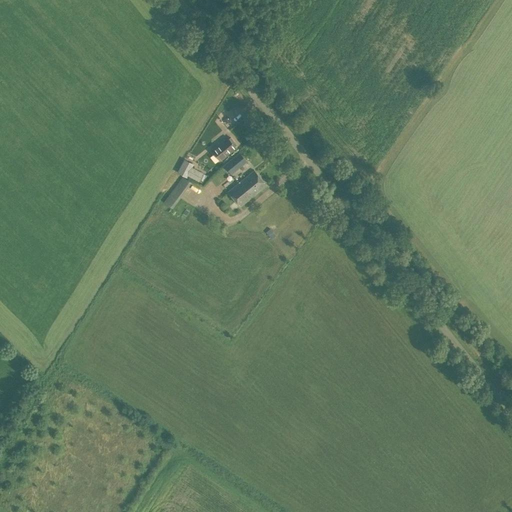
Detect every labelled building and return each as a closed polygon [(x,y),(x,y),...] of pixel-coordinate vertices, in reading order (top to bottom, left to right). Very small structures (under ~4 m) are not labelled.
[(231,137),(228,139),(227,138),(212,150),(220,160),(236,148),(235,147),(237,145),(231,137)] [(231,174),(246,161),(240,153),(224,165),(231,174)] [(190,167),(186,175),(202,183),(207,175),(190,167)] [(240,206),(266,185),(254,171),(228,192),(240,206)] [(172,209),(191,183),(183,176),(164,202),(172,209)] [(270,229),(266,232),(271,239),(275,235),(270,229)]
